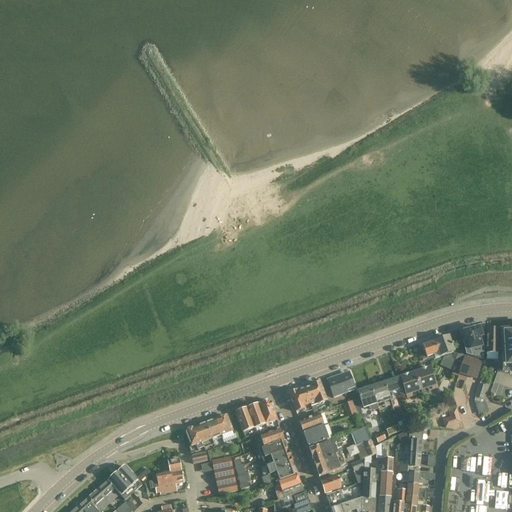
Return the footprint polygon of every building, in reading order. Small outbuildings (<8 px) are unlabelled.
[(470,349),(482,346),(479,336),(483,335),(480,325),(463,330),(466,339),(462,340),(466,353),(471,355),(470,349)] [(511,329),(500,330),(500,331),(501,350),(502,372),(511,371),(511,329)] [(487,334),(486,357),(486,355),(497,355),(497,357),(498,357),(498,350),(501,350),(500,331),(499,331),(499,330),(487,330),(487,334)] [(454,353),(448,337),(435,342),(439,354),(440,358),(454,353)] [(426,358),(439,354),(435,342),(422,346),(426,358)] [(462,351),(452,354),(455,361),(464,357),(462,351)] [(444,357),(440,366),(450,370),(454,361),(452,355),(444,357)] [(468,377),(473,359),(465,356),(459,374),(468,377)] [(482,362),(473,359),(468,377),(477,380),(482,362)] [(430,368),(415,373),(421,391),(427,389),(428,392),(436,389),(430,368)] [(421,391),(415,373),(400,378),(407,398),(415,396),(414,393),(421,391)] [(355,391),(350,379),(349,375),(336,379),(335,378),(327,381),(333,398),(342,395),(341,393),(353,389),(354,391),(355,391)] [(403,394),(401,388),(398,379),(385,383),(390,400),(401,397),(400,395),(403,394)] [(320,383),(304,389),(310,404),(317,402),(317,404),(326,401),(323,393),(320,383)] [(385,383),(371,388),(377,404),(390,400),(385,383)] [(487,387),(479,385),(475,398),(483,400),(487,387)] [(364,390),(358,392),(361,402),(364,408),(369,407),(370,410),(373,412),(379,410),(377,404),(371,388),(364,390)] [(304,389),(289,394),(296,413),(304,409),(303,407),(310,404),(304,389)] [(355,393),(349,395),(351,402),(357,399),(355,393)] [(258,405),(266,425),(277,421),(270,401),(258,405)] [(357,415),(352,402),(343,405),(348,418),(357,415)] [(258,405),(247,409),(254,429),(266,425),(258,405)] [(254,429),(247,409),(236,413),(243,434),(254,429)] [(450,418),(443,421),(446,429),(461,424),(456,409),(448,412),(450,418)] [(299,422),(304,435),(324,428),(319,415),(299,422)] [(232,433),(230,426),(227,416),(215,421),(221,437),(232,433)] [(410,442),(410,454),(421,455),(422,442),(417,441),(418,432),(418,429),(422,429),(422,430),(423,430),(430,431),(430,428),(429,428),(430,418),(421,422),(415,427),(415,428),(409,430),(408,442),(410,442)] [(401,422),(405,432),(411,429),(408,420),(401,422)] [(206,424),(212,440),(221,437),(215,421),(206,424)] [(196,427),(202,443),(212,440),(206,424),(196,427)] [(398,426),(386,430),(388,436),(400,432),(398,426)] [(204,448),(202,443),(196,427),(185,431),(191,448),(195,446),(197,451),(204,448)] [(324,428),(304,435),(308,448),(328,441),(324,428)] [(365,428),(350,434),(356,448),(371,442),(366,429),(365,429),(365,428)] [(271,433),(256,438),(255,439),(259,450),(264,448),(284,441),(280,430),(271,433)] [(382,433),(374,437),(377,443),(385,439),(382,433)] [(319,477),(340,470),(347,467),(346,463),(345,463),(341,453),(335,455),(333,451),(342,448),(338,439),(309,450),(319,477)] [(284,441),(264,448),(259,450),(259,451),(262,459),(287,450),(284,441)] [(371,442),(363,445),(368,457),(371,456),(376,454),(374,448),(371,442)] [(381,444),(374,448),(376,454),(376,459),(381,459),(382,459),(381,466),(381,472),(392,473),(393,460),(386,459),(387,451),(381,451),(381,444)] [(363,445),(356,448),(361,461),(364,459),(365,459),(369,458),(368,457),(363,445)] [(290,458),(287,450),(262,459),(265,468),(290,458)] [(192,457),(193,465),(207,462),(205,454),(192,457)] [(410,454),(403,454),(403,463),(400,463),(400,472),(409,472),(409,470),(412,470),(412,468),(420,469),(421,455),(410,454)] [(428,457),(427,467),(435,467),(435,457),(428,457)] [(294,467),(290,458),(265,468),(268,476),(294,467)] [(172,485),(167,486),(168,494),(176,492),(175,485),(184,483),(179,459),(168,462),(170,474),(172,485)] [(230,459),(213,463),(214,471),(232,467),(230,459)] [(361,461),(351,464),(354,470),(355,476),(364,473),(364,470),(363,468),(364,468),(361,461)] [(125,467),(118,473),(131,488),(135,492),(142,486),(125,467)] [(216,479),(234,475),(232,467),(214,471),(216,479)] [(294,467),(268,476),(271,485),(297,475),(294,467)] [(375,470),(365,470),(364,470),(364,473),(363,484),(371,485),(371,482),(376,482),(378,482),(378,476),(374,476),(375,470)] [(390,499),(392,473),(381,472),(379,498),(390,499)] [(407,484),(418,486),(419,479),(422,479),(423,474),(409,473),(403,472),(402,482),(407,483),(407,484)] [(131,488),(118,473),(108,482),(125,501),(121,496),(131,488)] [(161,495),(168,494),(167,486),(172,485),(170,474),(168,474),(156,477),(157,481),(149,483),(150,487),(153,487),(153,489),(155,489),(156,495),(160,494),(161,495)] [(246,474),(237,478),(239,484),(248,481),(246,474)] [(218,487),(235,484),(234,475),(216,479),(218,487)] [(245,506),(245,511),(253,511),(260,509),(269,505),(272,504),(274,503),(293,496),(303,492),(300,483),(297,475),(271,485),(278,482),(280,485),(274,488),(275,492),(276,495),(267,498),(257,501),(250,504),(250,505),(245,506)] [(321,482),(325,494),(340,489),(336,476),(321,482)] [(108,482),(98,490),(109,503),(119,495),(125,501),(108,482)] [(363,484),(363,487),(362,498),(362,500),(375,501),(376,482),(371,482),(371,485),(363,484)] [(248,483),(239,486),(241,492),(250,488),(248,483)] [(235,484),(218,487),(220,496),(237,492),(235,484)] [(416,504),(418,486),(407,484),(406,503),(416,504)] [(362,498),(363,487),(342,494),(341,491),(326,496),(331,509),(362,498)] [(98,490),(88,499),(98,511),(101,511),(109,504),(109,503),(98,490)] [(425,490),(425,498),(432,499),(433,491),(425,490)] [(393,503),(392,511),(404,511),(406,491),(398,491),(397,503),(393,503)] [(308,511),(312,511),(306,493),(294,498),(296,505),(293,506),(295,511),(308,511)] [(273,511),(277,511),(293,506),(296,505),(294,498),(293,496),(274,503),(273,511)] [(331,509),(331,511),(361,511),(362,500),(362,498),(331,509)] [(379,498),(379,511),(390,511),(390,499),(379,498)] [(81,511),(98,511),(88,499),(78,508),(81,511)] [(374,511),(375,511),(375,501),(362,500),(361,511),(374,511)] [(128,504),(134,511),(138,509),(131,502),(128,504)] [(415,511),(416,504),(406,503),(404,511),(415,511)]
